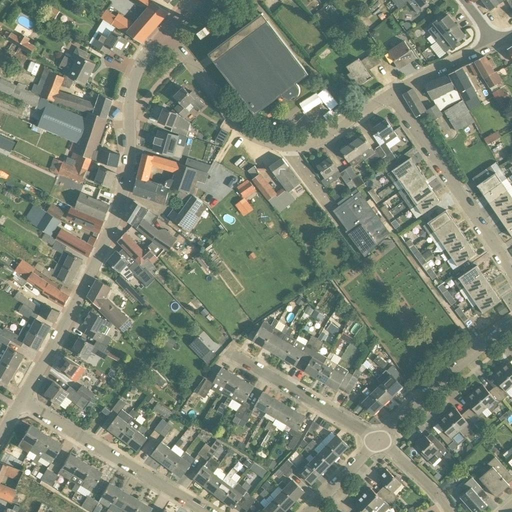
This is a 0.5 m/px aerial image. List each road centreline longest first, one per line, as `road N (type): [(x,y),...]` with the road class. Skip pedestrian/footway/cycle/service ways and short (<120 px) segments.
road 1 (residential): [(19,403),(106,238),(127,170),(128,117)]
road 2 (residential): [(388,95),(314,143),(278,146),(242,132),(182,56)]
road 3 (residential): [(511,275),(388,95)]
road 4 (residential): [(202,511),(19,403)]
road 5 (residential): [(511,324),(377,440)]
road 6 (residential): [(377,440),(227,351)]
